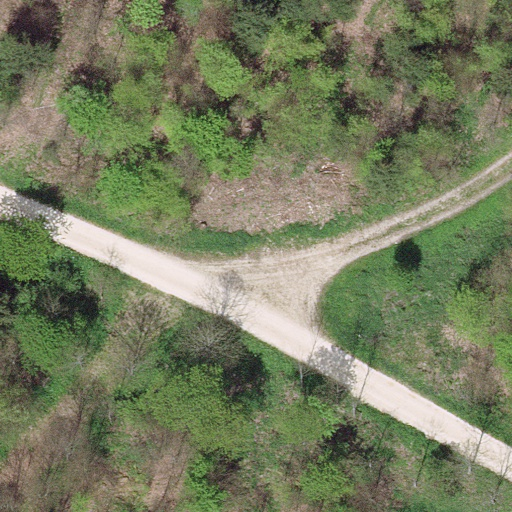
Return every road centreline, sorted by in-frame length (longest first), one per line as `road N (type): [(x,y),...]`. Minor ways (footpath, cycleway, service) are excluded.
road 1 (track): [(0,202),(210,284),(511,454)]
road 2 (track): [(210,284),(437,220),(511,164)]
